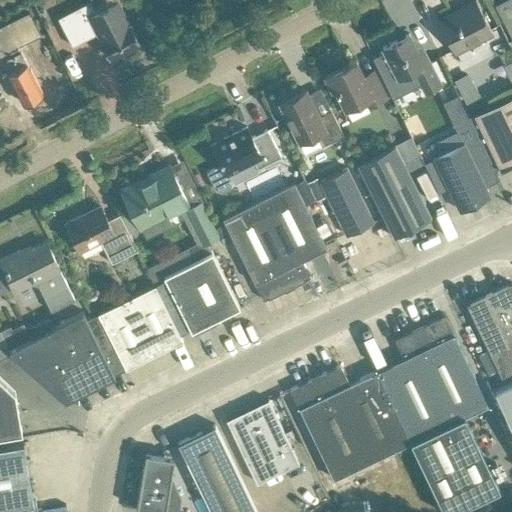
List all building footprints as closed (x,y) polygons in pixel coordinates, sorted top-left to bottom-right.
[(139,41),(121,7),(113,11),(107,0),(93,7),(89,0),(86,0),(57,15),(72,44),(96,31),(109,56),(139,41)] [(476,0),(471,0),(437,18),(454,51),(493,31),(476,0)] [(511,2),(499,10),(511,36),(511,2)] [(27,6),(0,20),(0,59),(1,59),(22,101),(42,91),(21,50),(44,38),(27,6)] [(383,49),(372,54),(392,96),(420,82),(424,90),(440,82),(426,54),(421,56),(409,32),(382,46),(383,49)] [(356,59),(324,75),(331,89),(335,88),(344,107),(365,97),(369,104),(387,95),(373,68),(373,69),(374,72),(364,77),(356,59)] [(465,71),(452,78),(463,101),(477,94),(465,71)] [(305,88),(279,102),(298,140),(314,132),(320,145),(343,133),(330,108),(318,114),(305,88)] [(511,92),(474,111),(468,114),(471,122),(493,168),(500,165),(500,166),(511,160),(511,92)] [(434,157),(424,161),(438,191),(448,186),(459,208),(460,208),(462,207),(489,193),(485,184),(498,178),(493,168),(471,122),(456,129),(429,142),(435,154),(433,155),(434,157)] [(221,163),(206,170),(215,188),(221,190),(229,186),(231,180),(227,172),(253,159),(257,166),(280,154),(267,127),(251,135),(246,125),(211,143),(221,163)] [(394,141),(356,160),(393,232),(431,214),(404,161),(419,153),(410,135),(395,143),(394,141)] [(121,187),(120,187),(130,207),(119,212),(129,231),(188,201),(169,163),(168,163),(170,167),(123,191),(121,187)] [(347,166),(320,179),(346,233),(373,220),(347,166)] [(315,198),(325,193),(316,176),(307,180),(315,198)] [(293,180),(222,215),(263,298),(310,274),(302,258),(326,245),(293,180)] [(201,199),(186,207),(203,241),(218,233),(201,199)] [(137,247),(129,231),(119,212),(107,218),(101,205),(82,214),(81,212),(65,220),(79,249),(100,239),(111,261),(137,247)] [(19,249),(0,257),(0,258),(14,286),(27,280),(38,283),(50,308),(74,297),(57,265),(58,264),(46,240),(21,253),(19,249)] [(163,273),(165,277),(154,282),(179,332),(190,326),(193,333),(219,320),(217,315),(239,304),(212,249),(163,273)] [(511,282),(511,280),(466,302),(501,374),(511,368),(511,282)] [(179,332),(154,282),(92,314),(120,369),(182,338),(179,332)] [(120,369),(92,314),(86,316),(84,311),(78,314),(10,348),(11,351),(32,369),(64,397),(114,372),(120,369)] [(403,355),(375,368),(410,440),(444,511),(499,485),(464,414),(488,403),(444,312),(394,337),(403,355)] [(32,369),(11,351),(10,348),(0,330),(0,362),(21,382),(32,369)] [(410,440),(375,368),(349,381),(340,363),(289,387),(333,477),(410,440)] [(0,377),(0,435),(21,432),(14,391),(0,377)] [(511,379),(494,388),(511,426),(511,379)] [(268,397),(226,417),(256,481),(298,461),(268,397)] [(258,511),(214,423),(177,441),(212,511),(258,511)] [(23,439),(0,443),(0,511),(37,511),(35,499),(33,499),(23,439)] [(145,450),(135,506),(164,511),(173,455),(145,450)]
